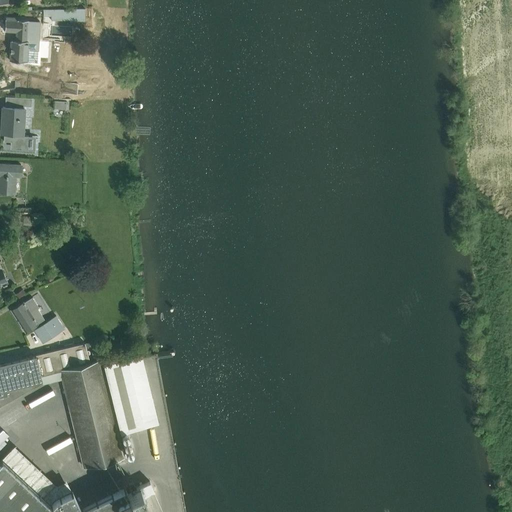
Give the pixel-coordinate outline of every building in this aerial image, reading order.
[(85,20),(84,8),(51,9),(51,16),(51,20),(70,19),(70,21),(85,20)] [(10,60),(27,61),(28,40),(27,40),(28,20),(17,19),(17,20),(5,19),(4,31),(16,31),(16,40),(11,40),(10,60)] [(32,97),(18,97),(17,108),(3,107),(2,122),(5,122),(3,151),(35,153),(35,137),(22,136),(23,121),(22,121),(22,108),(24,108),(24,105),(31,106),(32,97)] [(0,191),(7,192),(14,193),(15,174),(20,175),(21,164),(0,163),(0,191)] [(23,225),(35,226),(36,217),(23,216),(23,225)] [(23,301),(11,309),(25,331),(44,319),(37,308),(39,307),(32,297),(24,302),(23,301)] [(56,314),(34,329),(42,342),(65,328),(56,314)] [(60,370),(90,364),(85,343),(36,355),(41,375),(60,370)] [(142,354),(103,363),(120,432),(158,423),(142,354)] [(29,382),(41,379),(41,375),(36,355),(29,356),(0,363),(0,404),(30,387),(29,382)] [(90,364),(60,370),(83,466),(122,456),(100,362),(90,364)] [(0,511),(145,511),(139,497),(154,490),(149,480),(139,485),(139,484),(135,485),(133,481),(125,485),(126,487),(104,497),(104,499),(81,510),(68,482),(58,486),(16,446),(3,460),(1,458),(0,458),(0,444),(9,435),(3,429),(0,431),(0,511)] [(134,431),(124,432),(125,446),(135,446),(135,453),(141,453),(140,432),(135,432),(134,431)]
